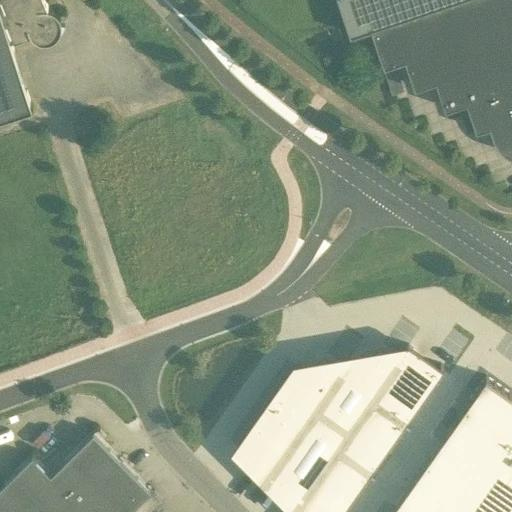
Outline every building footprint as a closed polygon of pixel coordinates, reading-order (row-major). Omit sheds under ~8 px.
[(0,0),(0,117),(33,107),(11,40),(32,34),(37,38),(44,40),(51,39),(57,35),(61,28),(62,21),(60,14),(55,9),(48,6),(45,0),(0,0)] [(511,0),(339,0),(350,33),(371,26),(384,65),(405,58),(415,86),(436,79),(445,107),(467,100),(476,129),(494,123),(498,133),(502,141),(509,147),(511,148),(511,0)] [(238,444),(332,511),(337,511),(440,368),(406,344),(394,361),(378,349),(366,366),(350,354),(339,370),(322,358),(310,375),(295,364),(238,444)] [(414,474),(467,511),(511,511),(511,395),(484,375),(414,474)] [(0,511),(127,511),(151,489),(93,431),(50,473),(32,454),(0,485),(0,511)] [(467,511),(414,474),(387,511),(467,511)]
